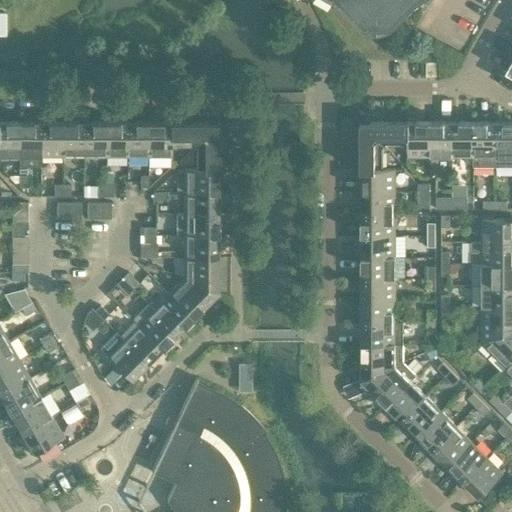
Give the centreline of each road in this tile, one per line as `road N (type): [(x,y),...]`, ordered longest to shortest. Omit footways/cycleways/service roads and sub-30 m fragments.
road 1 (residential): [(436,511),(348,411),(328,368),(327,89),(434,89),(469,80)]
road 2 (residential): [(0,100),(236,98)]
road 3 (residential): [(234,335),(205,335),(123,417)]
road 4 (residential): [(123,417),(20,487),(0,490)]
road 5 (residential): [(61,321),(102,284),(127,232),(127,202)]
road 6 (residential): [(61,321),(44,282),(43,203)]
